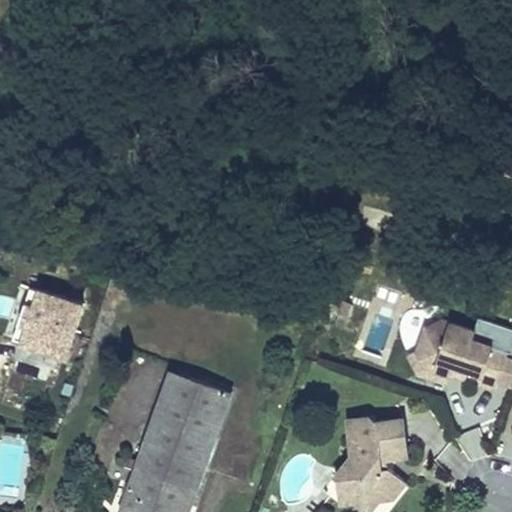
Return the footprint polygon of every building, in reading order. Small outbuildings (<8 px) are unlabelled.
[(32,286),(40,289),(43,280),(35,277),(32,286)] [(14,338),(24,342),(41,290),(40,289),(32,286),(14,338)] [(41,290),(24,342),(66,356),(84,304),(41,290)] [(351,303),(342,300),(335,324),(344,327),(351,303)] [(441,319),(425,327),(446,334),(450,322),(441,319)] [(446,334),(425,327),(417,350),(425,366),(451,374),(456,360),(464,362),(462,368),(471,370),(482,374),(479,383),(495,389),(508,350),(473,338),(476,330),(450,322),(446,334)] [(448,384),(451,374),(425,366),(417,350),(409,355),(420,374),(448,384)] [(468,380),(471,370),(462,368),(464,362),(456,360),(451,374),(468,380)] [(190,511),(233,393),(168,370),(117,511),(190,511)] [(0,404),(29,415),(35,398),(5,388),(0,401),(0,404)] [(381,459),(388,458),(407,456),(403,419),(376,422),(370,417),(349,419),(352,455),(336,476),(339,478),(354,490),(355,502),(367,511),(369,511),(380,500),(394,498),(407,482),(389,468),(382,469),(381,459)] [(342,504),(355,502),(354,490),(339,478),(342,504)]
